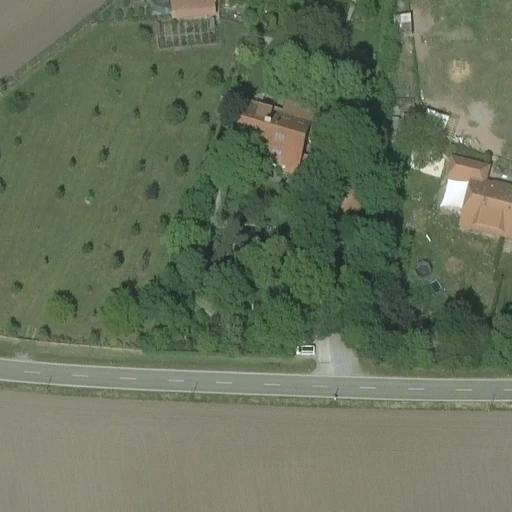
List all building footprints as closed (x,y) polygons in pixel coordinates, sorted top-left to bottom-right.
[(214,0),(170,0),(173,25),(216,21),(214,0)] [(409,41),(408,18),(392,18),(393,41),(409,41)] [(311,128),(316,110),(298,105),(297,110),(287,108),(283,120),(311,128)] [(311,128),(306,143),(321,147),(323,142),(330,115),(316,110),(311,128)] [(283,120),(249,111),(235,157),(288,172),(297,175),(301,161),(306,143),(311,128),(283,120)] [(330,115),(323,142),(344,148),(352,121),(330,115)] [(297,175),(288,172),(287,176),(311,183),(316,166),(301,161),(297,175)] [(474,191),(483,194),(488,176),(452,168),(448,187),(473,193),(474,191)] [(511,200),(483,194),(474,191),(473,193),(470,206),(464,211),(462,217),(466,223),(480,227),(478,236),(511,244),(511,200)] [(480,227),(466,223),(463,232),(478,236),(480,227)]
